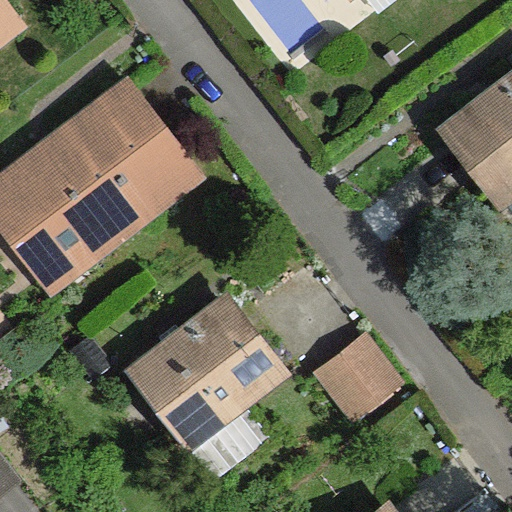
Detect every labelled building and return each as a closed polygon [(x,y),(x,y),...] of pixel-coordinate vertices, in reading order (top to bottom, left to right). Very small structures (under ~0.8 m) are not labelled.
[(0,3),(0,35),(15,24),(0,3)] [(511,84),(452,130),(504,198),(511,191),(511,84)] [(129,89),(0,188),(0,193),(62,273),(193,172),(129,89)] [(231,302),(140,370),(192,438),(282,371),(231,302)] [(403,383),(367,336),(322,372),(358,419),(403,383)] [(238,409),(207,441),(232,465),(263,434),(238,409)] [(0,497),(22,480),(0,453),(0,497)]
